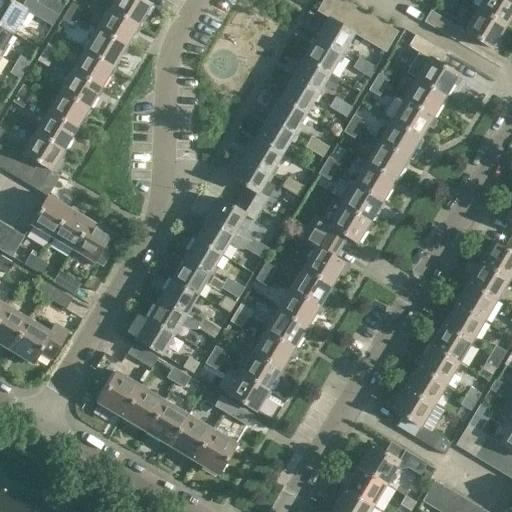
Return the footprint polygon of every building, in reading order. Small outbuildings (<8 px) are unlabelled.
[(0,0),(0,26),(12,33),(27,10),(10,0),(0,0)] [(37,0),(36,3),(58,16),(65,4),(57,0),(37,0)] [(113,0),(109,9),(138,26),(146,13),(149,15),(154,7),(150,5),(151,4),(143,0),(113,0)] [(326,17),(336,0),(323,0),(316,11),(326,17)] [(336,0),(326,17),(328,18),(337,23),(349,2),(345,0),(336,0)] [(481,0),(477,8),(506,26),(506,25),(509,27),(511,22),(511,16),(511,15),(511,0),(481,0)] [(66,11),(77,18),(83,8),(72,2),(66,11)] [(337,23),(346,29),(359,8),(349,2),(337,23)] [(58,16),(36,3),(29,13),(52,27),(58,16)] [(359,8),(346,29),(354,34),(356,35),(369,14),(359,8)] [(506,26),(477,8),(463,31),(492,49),(493,47),(496,49),(500,42),(497,41),(506,26)] [(96,29),(126,47),(138,26),(109,9),(96,29)] [(424,22),(454,40),(460,30),(459,27),(431,10),(424,22)] [(77,18),(66,11),(61,19),(72,26),(77,18)] [(367,41),(379,20),(369,14),(356,35),(367,41)] [(337,23),(328,18),(315,39),(342,54),(354,34),(346,29),(337,23)] [(379,20),(367,41),(376,46),(389,25),(379,20)] [(389,25),(376,46),(385,52),(398,31),(389,25)] [(0,53),(12,33),(0,26),(0,53)] [(126,47),(96,29),(84,50),(113,67),(126,47)] [(446,53),(415,34),(408,47),(428,58),(416,79),(445,96),(453,83),(456,84),(460,78),(457,76),(458,75),(440,64),(446,53)] [(342,54),(315,39),(304,59),(330,74),(342,54)] [(42,52),(53,58),(58,49),(47,43),(42,52)] [(113,67),(84,50),(72,70),(102,87),(113,67)] [(53,58),(42,52),(37,60),(48,67),(53,58)] [(14,65),(25,71),(31,61),(20,55),(14,65)] [(353,68),(362,73),(366,68),(364,67),(367,61),(359,57),(353,68)] [(292,78),(318,94),(330,74),(304,59),(292,78)] [(362,73),(370,78),(377,67),(367,61),(364,67),(366,68),(362,73)] [(25,71),(14,65),(9,73),(20,79),(25,71)] [(60,90),(89,107),(102,87),(72,70),(60,90)] [(373,82),(384,88),(390,79),(378,72),(373,82)] [(280,98),(306,114),(318,94),(292,78),(280,98)] [(404,100),(433,117),(441,103),(444,105),(448,99),(445,97),(445,96),(416,79),(404,100)] [(384,88),(373,82),(368,90),(379,97),(384,88)] [(17,93),(28,99),(33,90),(22,84),(17,93)] [(47,111),(77,128),(89,107),(60,90),(47,111)] [(28,99),(17,93),(12,102),(23,108),(28,99)] [(329,107),(339,113),(342,108),(340,107),(343,101),(335,97),(329,107)] [(268,118),(294,134),(306,114),(280,98),(268,118)] [(391,120),(420,138),(428,125),(431,127),(435,120),(432,118),(433,117),(404,100),(391,120)] [(346,118),(349,113),(353,107),(343,101),(340,107),(342,108),(339,113),(346,118)] [(77,128),(47,111),(35,131),(65,149),(77,128)] [(348,123),(359,130),(365,121),(354,114),(348,123)] [(256,138),(282,154),(294,134),(268,118),(256,138)] [(420,138),(391,120),(391,121),(389,120),(386,125),(379,127),(373,137),(379,141),(408,158),(416,145),(419,147),(423,140),(420,138)] [(359,130),(348,123),(343,132),(354,139),(359,130)] [(0,138),(2,140),(3,141),(9,132),(0,126),(0,138)] [(63,160),(59,157),(65,149),(35,131),(27,145),(23,152),(31,157),(41,163),(51,169),(52,170),(56,172),(63,160)] [(305,147),(314,153),(318,147),(316,146),(319,141),(311,136),(305,147)] [(282,154),(256,138),(244,157),(270,173),(282,154)] [(0,166),(12,146),(3,141),(2,140),(0,143),(0,166)] [(318,147),(314,153),(322,158),(329,147),(319,141),(316,146),(318,147)] [(366,162),(395,179),(403,166),(406,168),(410,161),(407,160),(408,158),(379,141),(366,162)] [(12,146),(0,166),(0,167),(9,173),(22,152),(12,146)] [(22,152),(9,173),(18,179),(31,157),(23,152),(22,152)] [(323,166),(334,172),(339,163),(328,156),(323,166)] [(31,157),(18,179),(29,185),(41,163),(31,157)] [(238,196),(261,210),(268,198),(259,192),(270,173),(244,157),(232,178),(245,186),(238,196)] [(353,183),(385,202),(386,201),(383,199),(390,187),(393,189),(397,182),(395,180),(395,179),(366,162),(353,183)] [(41,163),(29,185),(38,191),(51,169),(41,163)] [(334,172),(323,166),(318,174),(329,180),(334,172)] [(51,169),(38,191),(47,196),(47,195),(60,174),(56,172),(52,170),(51,169)] [(281,187),(291,193),(294,187),(292,186),(295,181),(287,176),(281,187)] [(299,197),(305,186),(295,181),(292,186),(294,187),(291,193),(299,197)] [(385,202),(353,183),(341,204),(370,221),(378,208),(381,210),(385,202)] [(47,195),(47,196),(30,224),(51,237),(69,207),(47,195)] [(250,237),(252,238),(247,230),(239,225),(244,215),(254,221),(261,210),(238,196),(232,206),(219,198),(207,219),(247,243),(250,237)] [(332,199),(320,219),(313,215),(306,227),(341,248),(348,237),(357,243),(364,231),(367,233),(373,224),(369,222),(370,221),(341,204),(332,199)] [(69,207),(51,237),(72,249),(89,220),(69,207)] [(511,208),(509,213),(506,211),(502,218),(511,223),(511,234),(511,237),(511,208)] [(244,249),(245,249),(254,254),(256,248),(255,247),(258,242),(251,238),(252,238),(250,237),(247,243),(207,219),(195,239),(221,255),(227,244),(236,249),(244,249)] [(89,220),(72,249),(94,263),(112,233),(89,220)] [(4,224),(0,229),(0,250),(1,251),(13,229),(4,224)] [(304,246),(313,251),(302,268),(331,285),(338,273),(342,275),(347,266),(335,258),(341,248),(306,227),(299,238),(306,242),(304,246)] [(11,257),(23,235),(13,229),(1,251),(11,257)] [(480,262),(509,279),(511,273),(511,237),(504,248),(493,241),(484,255),(481,253),(478,259),(481,261),(480,262)] [(183,259),(209,274),(221,255),(195,239),(183,259)] [(261,258),(268,248),(258,242),(255,247),(256,248),(254,254),(261,258)] [(32,269),(38,258),(30,253),(24,264),(32,269)] [(4,258),(0,264),(0,269),(7,274),(13,263),(4,258)] [(38,258),(32,269),(41,275),(48,264),(38,258)] [(171,279),(197,294),(209,274),(183,259),(171,279)] [(259,270),(271,277),(276,268),(264,262),(259,270)] [(509,279),(480,262),(468,283),(496,300),(509,279)] [(290,289),(318,306),(326,293),(330,295),(334,288),(330,287),(331,285),(302,268),(290,289)] [(53,282),(74,295),(81,284),(59,270),(53,282)] [(271,277),(259,270),(254,279),(265,286),(271,277)] [(231,287),(235,282),(226,277),(220,288),(230,294),(233,288),(231,287)] [(42,295),(49,283),(40,278),(34,290),(42,295)] [(197,294),(171,279),(159,299),(200,323),(204,318),(204,317),(199,310),(191,305),(197,294)] [(237,298),(244,287),(235,282),(231,287),(233,288),(230,294),(237,298)] [(460,291),(462,292),(455,303),(484,320),(496,300),(468,283),(467,284),(465,282),(462,283),(459,288),(460,291)] [(49,283),(42,295),(66,309),(73,298),(49,283)] [(278,309),(306,327),(314,314),(317,316),(321,309),(318,307),(318,306),(290,289),(278,309)] [(197,329),(197,328),(205,334),(209,328),(207,327),(210,322),(204,318),(200,323),(159,299),(147,320),(173,335),(180,324),(188,329),(197,329)] [(443,325),(471,342),(484,320),(455,303),(447,318),(444,316),(440,322),(443,324),(443,325)] [(234,312),(245,319),(251,310),(240,304),(234,312)] [(6,305),(0,314),(0,344),(9,350),(28,318),(6,305)] [(265,331),(293,348),(301,335),(305,337),(309,330),(305,328),(306,327),(278,309),(265,331)] [(245,319),(234,312),(229,321),(240,328),(245,319)] [(28,318),(9,350),(33,364),(39,353),(51,361),(69,331),(55,322),(50,331),(28,318)] [(161,355),(161,354),(173,335),(147,320),(135,339),(161,355)] [(213,338),(220,327),(210,322),(207,327),(209,328),(205,334),(213,338)] [(430,345),(459,362),(471,342),(443,325),(434,339),(431,337),(428,343),(431,345),(430,345)] [(252,352),(281,369),(289,355),(292,357),(296,350),(293,348),(265,331),(252,352)] [(150,368),(157,357),(133,343),(126,354),(150,368)] [(209,355),(220,361),(226,352),(215,345),(209,355)] [(418,366),(446,384),(459,362),(430,345),(422,359),(419,357),(415,363),(418,365),(418,366)] [(490,353),(501,360),(506,352),(496,345),(490,353)] [(240,373),(268,390),(276,376),(279,378),(283,371),(281,369),(252,352),(240,373)] [(501,360),(490,353),(485,362),(496,369),(501,360)] [(220,361),(209,355),(204,363),(215,370),(220,361)] [(193,373),(199,363),(188,356),(182,367),(193,373)] [(174,382),(181,371),(172,366),(166,378),(174,382)] [(405,387),(434,404),(446,384),(418,366),(410,380),(407,378),(403,385),(406,386),(405,387)] [(121,417),(140,386),(116,371),(97,403),(121,417)] [(181,371),(174,382),(183,388),(190,377),(181,371)] [(240,373),(227,394),(256,411),(264,397),(267,399),(271,392),(268,390),(240,373)] [(495,378),(490,387),(489,389),(498,395),(502,389),(500,388),(503,383),(495,378)] [(498,395),(506,400),(511,390),(511,388),(503,383),(500,388),(502,389),(498,395)] [(140,386),(121,417),(145,431),(163,400),(140,386)] [(434,404),(405,387),(397,400),(394,399),(389,407),(419,425),(412,436),(444,455),(451,443),(421,426),(434,404)] [(466,395),(476,401),(481,393),(470,387),(466,395)] [(222,411),(229,400),(220,395),(214,406),(222,411)] [(476,401),(466,395),(460,405),(471,411),(476,401)] [(163,400),(145,431),(168,446),(187,414),(163,400)] [(229,400),(222,411),(247,426),(253,415),(229,400)] [(468,424),(478,430),(479,431),(485,420),(474,413),(468,424)] [(187,414),(168,446),(192,460),(211,428),(187,414)] [(500,443),(507,448),(511,450),(511,422),(511,423),(500,443)] [(466,452),(478,430),(468,424),(455,445),(466,452)] [(211,428),(192,460),(217,475),(236,443),(211,428)] [(478,430),(466,452),(475,457),(488,436),(479,431),(478,430)] [(488,436),(475,457),(485,463),(497,442),(488,436)] [(507,448),(500,443),(497,442),(485,463),(495,469),(507,448)] [(436,468),(393,443),(386,453),(370,444),(357,466),(386,483),(394,470),(407,467),(428,480),(436,468)] [(511,450),(507,448),(495,469),(504,475),(511,461),(511,450)] [(357,466),(344,489),(373,506),(386,483),(357,466)] [(432,507),(444,486),(434,480),(421,501),(432,507)] [(439,511),(442,511),(454,492),(444,486),(432,507),(439,511)] [(331,511),(333,511),(368,511),(373,506),(344,489),(331,511)] [(455,511),(464,497),(454,492),(442,511),(455,511)] [(411,511),(416,501),(405,495),(400,505),(411,511)] [(468,511),(474,504),(464,497),(455,511),(468,511)]
